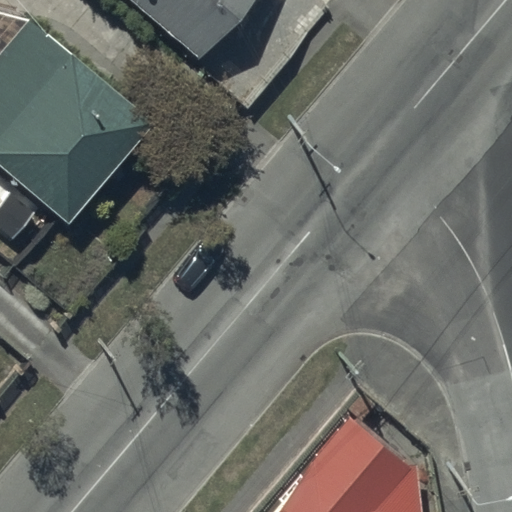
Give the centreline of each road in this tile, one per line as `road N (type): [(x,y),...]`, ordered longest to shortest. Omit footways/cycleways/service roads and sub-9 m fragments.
road 1 (tertiary): [(386,143),(74,511)]
road 2 (residential): [(386,143),(479,280),(511,374)]
road 3 (tertiary): [(509,0),(386,143)]
